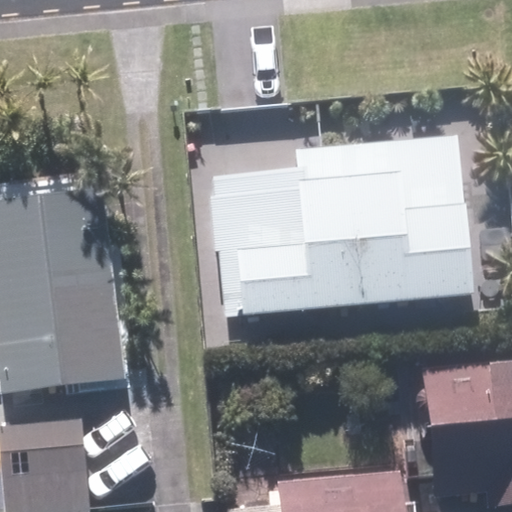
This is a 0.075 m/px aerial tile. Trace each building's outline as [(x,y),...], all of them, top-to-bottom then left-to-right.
[(134,385),(110,195),(0,209),(0,314),(2,326),(0,326),(0,362),(7,362),(11,401),(134,385)] [(465,252),(464,230),(349,236),(357,339),(470,330),(469,315),(465,252)] [(511,283),(479,286),(482,317),(511,314),(511,283)] [(511,368),(432,377),(445,503),(494,498),(495,511),(511,510),(511,368)] [(94,511),(88,427),(6,433),(9,483),(0,484),(0,511),(94,511)] [(287,510),(266,511),(409,511),(408,482),(286,490),(287,510)]
